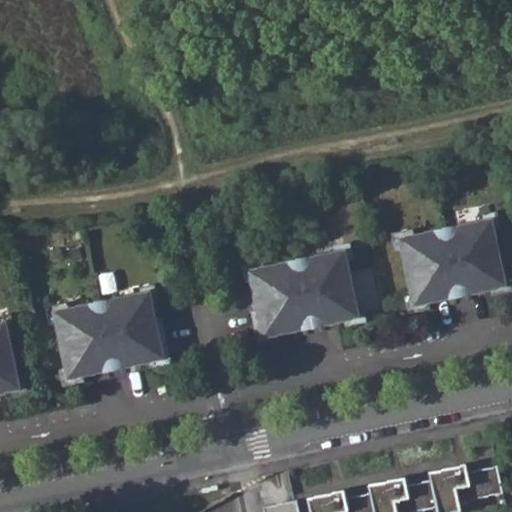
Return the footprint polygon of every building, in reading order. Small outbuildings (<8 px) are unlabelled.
[(419,301),(509,282),(493,219),(402,239),(419,301)] [(341,253),(245,273),(256,335),(356,317),(341,253)] [(147,294),(47,315),(62,378),(159,356),(147,294)] [(0,391),(11,389),(0,330),(0,391)] [(468,466),(453,470),(455,478),(470,475),(468,466)] [(462,511),(461,505),(504,495),(499,469),(470,475),(455,478),(453,470),(430,475),(432,483),(409,488),(394,491),(392,483),(369,488),(370,496),(347,501),(333,504),(331,496),(308,501),(310,511),(427,511),(438,510),(437,511),(462,511)] [(394,491),(409,488),(407,479),(392,483),(394,491)] [(346,493),(331,496),(333,504),(347,501),(346,493)]
